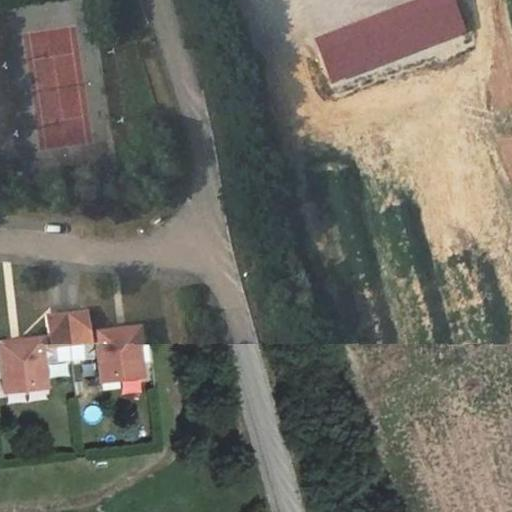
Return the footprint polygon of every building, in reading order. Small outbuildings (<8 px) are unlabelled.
[(452,0),(414,0),(314,39),(332,85),(465,34),(452,0)] [(116,338),(115,329),(90,331),(88,310),(66,313),(70,346),(84,345),(86,360),(98,359),(99,371),(111,369),(112,375),(143,372),(142,365),(140,350),(145,344),(145,340),(144,337),(142,334),(139,334),(138,334),(137,334),(135,334),(133,336),(116,338)] [(5,348),(0,350),(0,349),(0,363),(2,365),(4,381),(5,388),(35,384),(35,379),(48,377),(46,365),(59,363),(57,348),(70,346),(66,313),(46,315),(48,337),(23,340),(24,348),(9,350),(8,349),(5,348)] [(138,327),(115,329),(116,338),(133,336),(135,334),(137,334),(138,334),(139,334),(138,327)] [(2,349),(0,350),(5,348),(8,349),(9,350),(24,348),(23,340),(1,342),(2,349)] [(84,345),(70,346),(72,362),(86,360),(84,345)] [(72,362),(70,346),(57,348),(59,363),(72,362)] [(149,349),(140,350),(142,365),(151,364),(149,349)] [(144,379),(143,372),(112,375),(111,369),(99,371),(101,384),(144,379)] [(35,384),(5,388),(6,394),(49,389),(48,377),(35,379),(35,384)]
